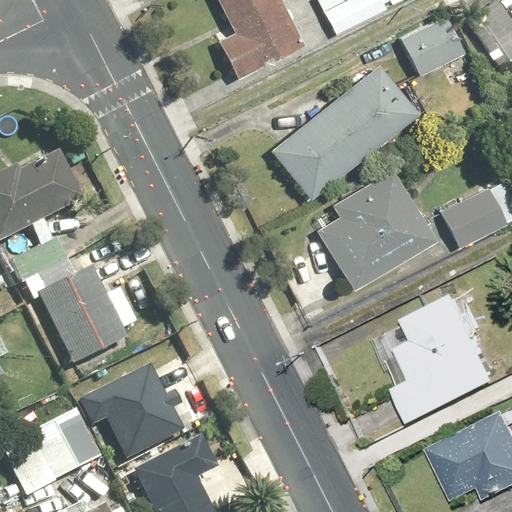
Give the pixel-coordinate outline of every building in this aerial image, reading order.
[(309,45),(287,0),(219,0),(231,23),(214,31),(238,80),(309,45)] [(389,0),(318,0),(334,31),(391,4),(389,0)] [(496,0),(486,0),(460,17),(493,69),(511,56),(511,19),(510,21),(496,0)] [(451,8),(401,29),(418,72),(469,51),(451,8)] [(380,61),(268,144),(307,196),(419,113),(380,61)] [(65,141),(0,171),(0,243),(92,200),(65,141)] [(439,236),(395,163),(336,198),(343,210),(318,225),(354,286),(439,236)] [(511,217),(493,178),(438,205),(457,245),(511,218),(511,217)] [(96,263),(38,290),(74,367),(133,340),(96,263)] [(0,374),(16,367),(0,334),(0,291),(9,288),(0,269),(0,374)] [(404,378),(424,416),(511,370),(511,367),(468,282),(410,311),(420,331),(403,339),(419,370),(404,378)] [(103,416),(124,457),(177,429),(143,364),(80,396),(93,422),(103,416)] [(80,403),(0,437),(0,445),(21,494),(104,458),(80,403)] [(511,405),(435,440),(463,502),(511,479),(511,405)] [(204,429),(134,462),(157,511),(218,511),(202,477),(222,468),(204,429)] [(119,511),(113,498),(84,511),(119,511)]
